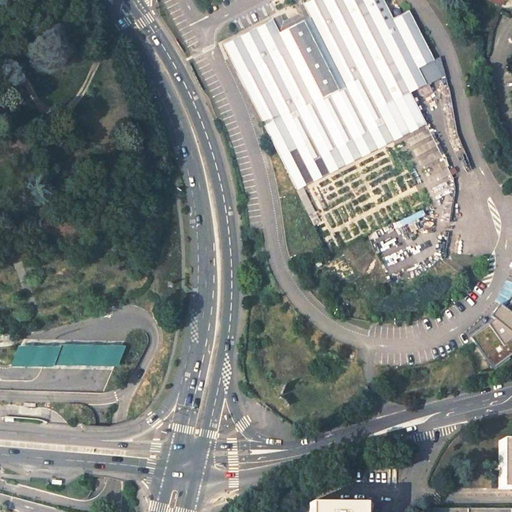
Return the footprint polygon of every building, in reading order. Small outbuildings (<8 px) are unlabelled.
[(272,19),(223,44),(264,126),(280,118),(296,149),(409,92),(425,84),(417,68),(433,60),(408,10),(392,18),(382,0),(309,0),(302,4),(310,18),(280,34),(272,19)] [(279,16),(272,19),(280,34),(310,18),(302,4),(295,7),(299,15),(291,19),(283,23),(279,16)] [(441,76),(433,60),(417,68),(425,84),(441,76)] [(264,126),(296,190),(426,124),(409,92),(296,149),(280,118),(264,126)] [(511,309),(510,312),(501,306),(492,316),(497,321),(491,329),(474,341),(498,370),(511,359),(511,309)] [(58,348),(18,347),(10,367),(53,368),(53,366),(118,367),(126,347),(59,345),(58,348)] [(511,430),(498,430),(498,460),(498,480),(511,479),(511,430)]
